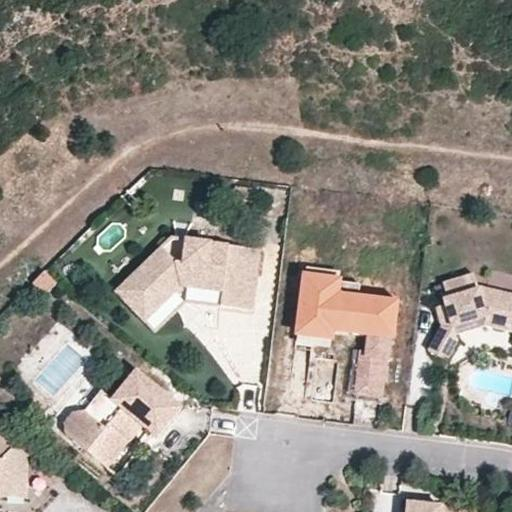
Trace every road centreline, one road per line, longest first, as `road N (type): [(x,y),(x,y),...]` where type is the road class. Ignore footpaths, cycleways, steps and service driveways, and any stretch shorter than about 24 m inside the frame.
road 1 (track): [(511,152),(193,130),(110,162),(0,262)]
road 2 (residential): [(287,462),(333,445),(402,447),(511,467)]
